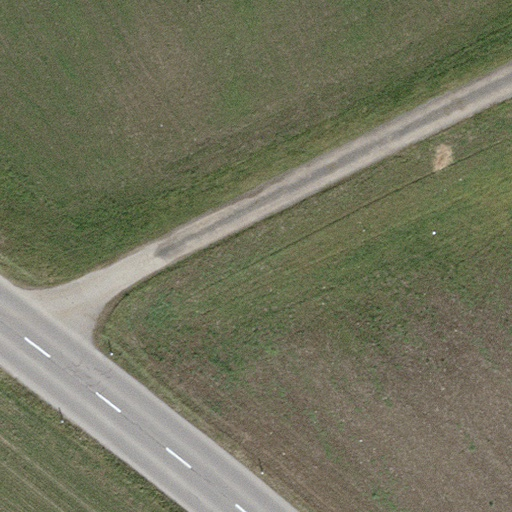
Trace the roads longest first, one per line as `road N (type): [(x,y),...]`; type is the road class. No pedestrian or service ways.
road 1 (track): [(511,76),(97,284),(44,346)]
road 2 (tertiary): [(0,309),(242,511)]
